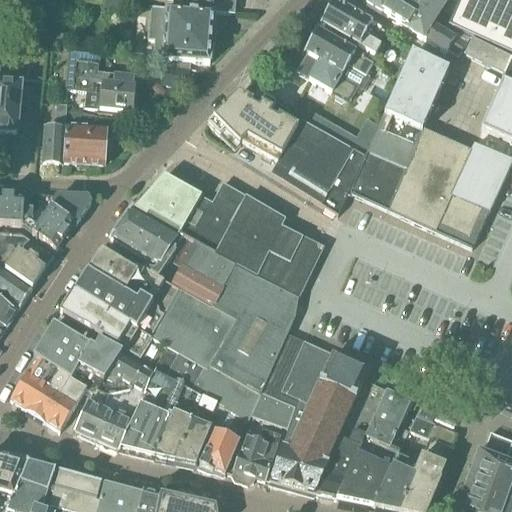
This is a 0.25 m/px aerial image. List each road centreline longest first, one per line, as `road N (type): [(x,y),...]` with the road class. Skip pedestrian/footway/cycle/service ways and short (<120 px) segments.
road 1 (residential): [(0,378),(117,188)]
road 2 (unclassified): [(349,240),(165,140)]
road 3 (residential): [(165,140),(305,0)]
